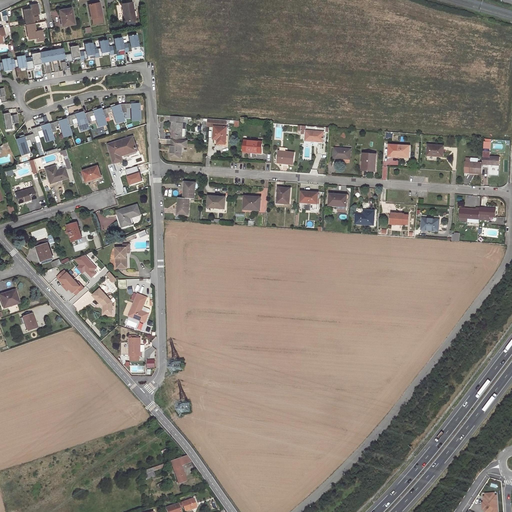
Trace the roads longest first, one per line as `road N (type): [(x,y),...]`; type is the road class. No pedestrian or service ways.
road 1 (unclassified): [(511,193),(506,264),(388,418),(297,511)]
road 2 (residential): [(154,164),(511,193)]
road 3 (residential): [(149,88),(142,65),(23,87),(21,104),(31,113),(141,88)]
road 4 (residential): [(142,396),(161,366),(154,164)]
road 5 (motorway): [(511,345),(377,511)]
road 6 (motorway): [(394,511),(511,366)]
road 7 (unclassified): [(25,266),(142,396)]
road 8 (unclassified): [(142,396),(232,511)]
